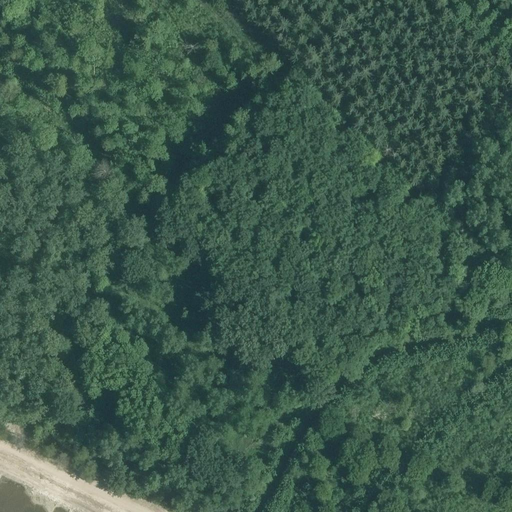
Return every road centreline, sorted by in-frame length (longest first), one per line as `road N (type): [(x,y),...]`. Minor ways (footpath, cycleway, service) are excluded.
road 1 (track): [(511,327),(365,363),(316,417),(265,511)]
road 2 (track): [(0,444),(144,511)]
